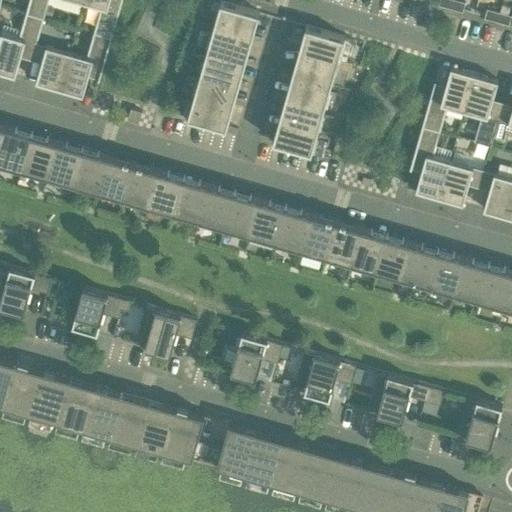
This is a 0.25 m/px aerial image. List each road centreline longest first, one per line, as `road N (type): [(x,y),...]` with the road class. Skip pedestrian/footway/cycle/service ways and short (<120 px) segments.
road 1 (residential): [(511,250),(0,99)]
road 2 (residential): [(511,487),(0,341)]
road 3 (residential): [(511,63),(290,0)]
